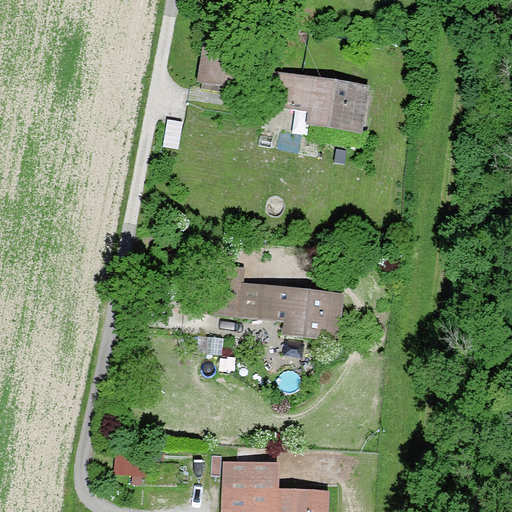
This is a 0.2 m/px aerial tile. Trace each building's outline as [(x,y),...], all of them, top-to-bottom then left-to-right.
[(243,48),(208,42),(202,82),(237,87),(243,48)] [(321,127),(359,133),(366,90),(265,74),(260,104),(278,107),(278,106),(311,111),(311,112),(323,114),(321,127)] [(193,256),(160,252),(157,275),(190,279),(193,256)] [(336,342),(341,298),(239,286),(241,271),(219,268),(213,314),(298,324),(297,337),(336,342)] [(179,464),(145,462),(144,486),(178,487),(179,464)] [(325,511),(327,494),(276,492),(277,467),(235,466),(234,491),(224,490),(223,511),(325,511)]
